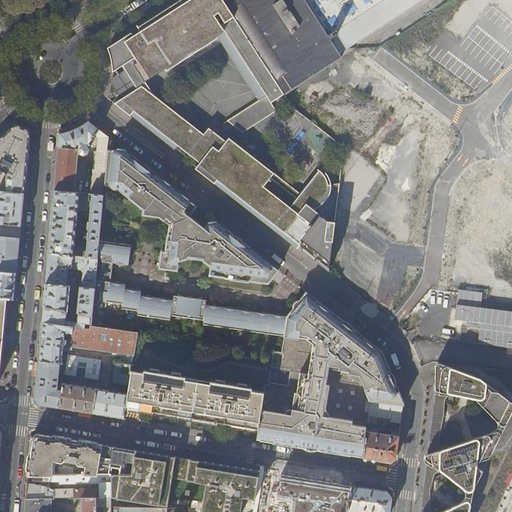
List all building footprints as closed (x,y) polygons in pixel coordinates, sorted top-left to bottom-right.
[(285,95),(222,0),(181,0),(143,25),(108,48),(110,55),(112,65),(113,68),(113,72),(121,67),(128,77),(136,90),(115,104),(131,116),(160,139),(177,153),(189,162),(204,173),(212,180),(256,214),(280,233),(321,265),(329,271),(339,183),(331,184),(330,179),(328,175),(325,171),(321,169),(290,208),(264,187),(266,185),(266,181),(273,173),(230,139),(228,143),(211,130),(204,139),(190,129),(192,127),(162,103),(161,105),(144,80),(164,67),(168,74),(219,40),(261,103),(229,121),(243,132),(276,112),(270,104),(285,95)] [(222,0),(285,95),(341,58),(339,54),(357,42),(421,0),(222,0)] [(57,162),(54,190),(75,192),(79,153),(81,153),(84,155),(88,153),(89,149),(87,146),(90,145),(90,142),(95,135),(98,137),(97,151),(95,151),(91,193),(103,194),(104,183),(108,150),(109,138),(103,133),(88,121),(85,123),(80,126),(75,129),(72,130),(70,131),(65,133),(59,134),(57,162)] [(0,139),(0,191),(24,193),(24,189),(29,131),(22,127),(16,124),(0,139)] [(189,216),(197,206),(171,186),(128,152),(124,149),(121,148),(119,148),(117,149),(115,150),(108,150),(104,183),(111,184),(116,186),(121,188),(146,208),(145,213),(161,216),(166,219),(168,217),(175,222),(173,234),(169,233),(167,250),(163,250),(160,266),(178,269),(180,260),(189,257),(204,259),(212,266),(211,275),(269,284),(279,271),(250,248),(217,222),(216,221),(215,221),(214,221),(212,221),(210,221),(209,222),(208,222),(208,223),(207,223),(204,227),(189,216)] [(103,194),(91,193),(75,192),(54,190),(50,230),(48,253),(97,257),(99,238),(103,194)] [(22,210),(24,193),(0,191),(0,223),(21,226),(22,210)] [(20,233),(21,226),(0,223),(0,236),(19,238),(20,233)] [(18,256),(19,238),(0,236),(0,271),(16,273),(18,256)] [(131,243),(99,238),(97,257),(95,288),(94,300),(122,304),(122,308),(138,311),(137,315),(170,319),(171,315),(203,320),(203,324),(283,336),(286,319),(286,318),(285,317),(285,316),(283,316),(282,316),(282,318),(274,317),(275,315),(273,315),(272,315),(271,315),(270,316),(269,315),(268,314),(267,314),(266,313),(265,315),(258,314),(258,312),(257,312),(256,312),(255,313),(254,313),(253,313),(253,312),(252,312),(251,311),(249,311),(249,313),(242,312),(242,310),(241,310),(239,310),(238,310),(237,311),(237,310),(236,310),(236,309),(234,309),(233,309),(233,310),(225,309),(226,308),(224,308),(223,308),(222,308),(221,309),(221,308),(220,307),(219,307),(218,306),(217,306),(217,308),(209,307),(209,305),(208,305),(207,305),(206,305),(205,306),(206,300),(173,295),(172,300),(172,299),(171,298),(170,298),(168,298),(168,299),(161,298),(161,296),(159,296),(158,296),(157,296),(157,297),(156,297),(155,296),(154,296),(153,295),(152,295),(152,297),(144,296),(144,294),(143,294),(142,294),(141,294),(140,294),(140,295),(141,290),(140,290),(140,289),(139,289),(138,288),(137,288),(136,290),(129,288),(129,287),(128,287),(127,287),(126,287),(125,287),(125,288),(125,283),(124,282),(123,281),(122,281),(121,281),(121,283),(114,282),(113,282),(114,280),(112,280),(111,280),(110,280),(109,280),(109,281),(112,261),(113,261),(113,262),(114,262),(115,263),(116,263),(117,261),(124,262),(124,264),(125,264),(127,264),(128,264),(129,263),(131,243)] [(95,288),(97,257),(48,253),(47,269),(45,283),(70,286),(78,286),(78,282),(75,281),(75,280),(67,279),(68,268),(81,269),(84,272),(82,287),(95,288)] [(15,287),(16,273),(0,271),(0,297),(6,298),(14,299),(15,287)] [(68,299),(70,286),(45,283),(44,296),(43,307),(67,310),(79,312),(92,314),(94,300),(95,288),(82,287),(80,287),(78,309),(74,308),(75,300),(68,299)] [(484,292),(459,289),(455,319),(464,320),(461,342),(511,347),(511,310),(482,307),(484,292)] [(323,308),(306,294),(298,304),(310,314),(316,306),(321,310),(323,308)] [(281,353),(273,352),(267,385),(371,402),(403,406),(403,403),(401,403),(394,385),(385,364),(387,364),(386,361),(382,352),(381,353),(369,358),(361,352),(368,344),(366,342),(341,322),(330,313),(323,308),(321,310),(316,306),(310,314),(298,304),(286,318),(286,319),(283,336),(281,353)] [(66,319),(67,310),(43,307),(42,315),(42,322),(73,326),(85,328),(85,323),(91,324),(92,314),(79,312),(78,321),(66,319)] [(72,333),(73,326),(42,322),(40,340),(38,360),(66,363),(68,355),(62,355),(63,350),(68,351),(71,338),(64,337),(64,332),(72,333)] [(91,329),(85,328),(73,326),(72,333),(71,338),(68,351),(68,355),(66,363),(65,374),(64,375),(96,379),(99,359),(83,357),(84,353),(76,352),(77,347),(123,354),(121,362),(116,361),(113,383),(129,385),(131,371),(137,332),(91,326),(91,329)] [(381,353),(368,344),(361,352),(369,358),(381,353)] [(65,374),(66,363),(38,360),(36,380),(35,398),(39,404),(48,406),(59,407),(62,390),(57,389),(59,371),(62,371),(62,374),(65,374)] [(511,411),(511,403),(511,404),(479,378),(439,364),(437,364),(434,365),(433,366),(433,367),(433,393),(434,395),(435,396),(428,455),(426,455),(424,456),(423,457),(422,459),(422,460),(422,462),(423,464),(425,465),(426,466),(420,511),(468,511),(473,490),(482,471),(477,469),(476,466),(476,464),(477,463),(488,459),(511,411)] [(131,371),(129,385),(127,393),(125,407),(175,415),(242,426),(258,429),(264,392),(252,390),(252,388),(146,370),(146,373),(131,371)] [(63,383),(62,390),(59,407),(78,410),(96,414),(123,418),(125,407),(127,393),(63,383)] [(338,451),(363,455),(371,402),(267,385),(265,384),(264,392),(258,429),(256,440),(264,441),(265,438),(282,441),(282,444),(285,444),(293,446),(294,444),(302,445),(305,444),(314,446),(317,448),(323,448),(323,451),(338,453),(338,451)] [(398,446),(401,418),(403,406),(371,402),(363,455),(362,457),(375,459),(390,462),(396,457),(398,446)] [(97,474),(101,444),(71,440),(37,434),(31,438),(29,455),(27,475),(32,475),(42,475),(53,475),(55,461),(62,462),(64,460),(65,454),(69,455),(68,459),(70,462),(77,462),(78,465),(86,466),(84,474),(97,474)] [(97,474),(110,474),(111,474),(112,467),(119,469),(118,474),(130,473),(134,450),(115,447),(101,444),(97,474)] [(153,495),(188,500),(189,494),(224,499),(227,482),(240,484),(243,468),(219,464),(179,457),(159,454),(153,495)] [(261,471),(256,470),(254,484),(251,484),(250,492),(258,493),(261,471)] [(347,511),(350,485),(332,482),(281,474),(278,473),(277,478),(264,476),(259,506),(268,507),(267,511),(295,511),(299,511),(347,511)] [(110,511),(110,474),(97,474),(84,474),(60,475),(59,481),(60,483),(99,482),(99,483),(100,483),(99,507),(104,507),(104,511),(110,511)] [(73,498),(80,498),(95,498),(96,497),(96,488),(54,489),(47,486),(27,483),(26,490),(25,499),(52,498),(70,498),(73,498)] [(369,489),(350,485),(347,511),(358,511),(389,511),(390,510),(391,497),(387,491),(369,489)] [(50,511),(52,498),(25,499),(24,510),(24,511),(50,511)] [(95,511),(95,498),(80,498),(80,511),(95,511)]
